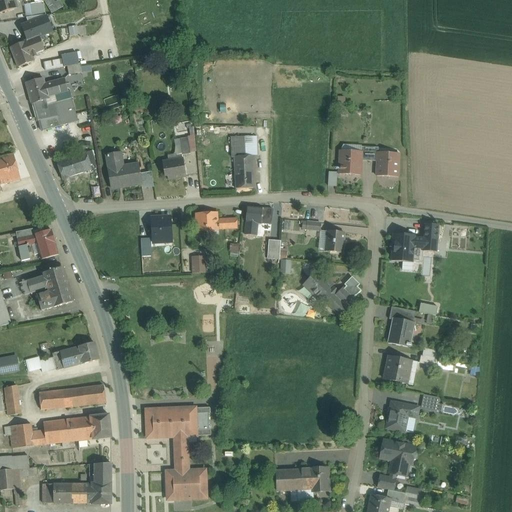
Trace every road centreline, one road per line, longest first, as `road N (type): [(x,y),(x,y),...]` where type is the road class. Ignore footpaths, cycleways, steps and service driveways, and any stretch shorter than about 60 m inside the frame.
road 1 (residential): [(64,214),(288,195),(374,208),(347,511)]
road 2 (secondary): [(128,511),(119,378),(64,214)]
road 3 (secondary): [(64,214),(0,71)]
road 4 (track): [(511,228),(374,208)]
road 5 (unknown): [(288,195),(272,64)]
